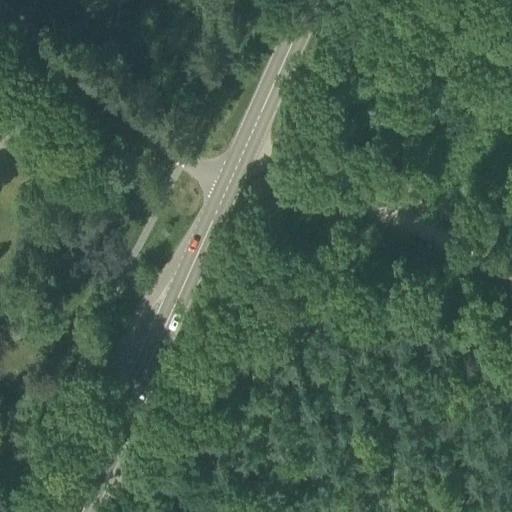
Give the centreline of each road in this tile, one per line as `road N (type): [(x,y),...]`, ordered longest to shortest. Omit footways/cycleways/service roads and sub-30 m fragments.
road 1 (secondary): [(82,511),(235,168)]
road 2 (unclassified): [(511,273),(289,171),(235,168)]
road 3 (residential): [(181,163),(0,6)]
road 4 (secondary): [(235,168),(311,0)]
